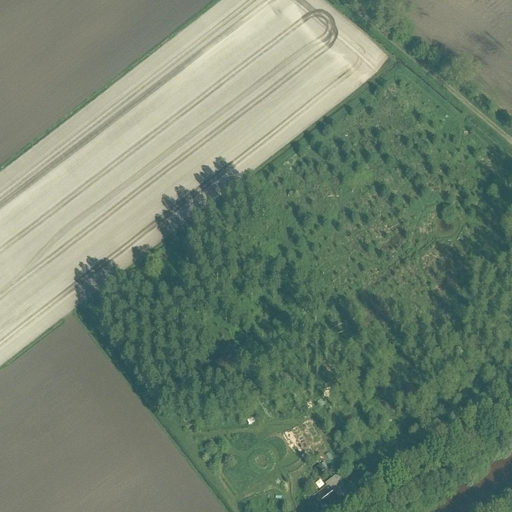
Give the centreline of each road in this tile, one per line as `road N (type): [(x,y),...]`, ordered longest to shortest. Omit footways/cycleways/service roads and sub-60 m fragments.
road 1 (track): [(342,0),(511,142)]
road 2 (track): [(511,406),(375,511)]
